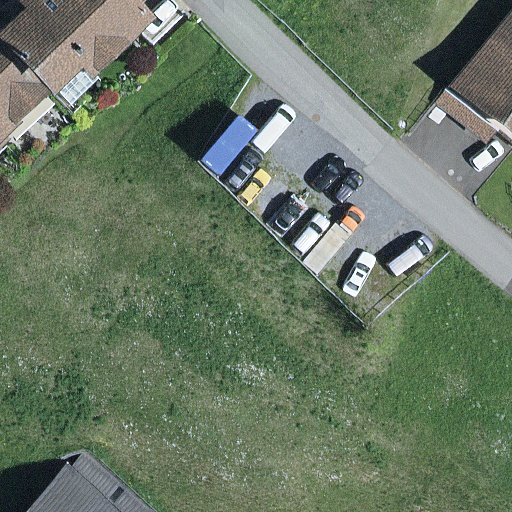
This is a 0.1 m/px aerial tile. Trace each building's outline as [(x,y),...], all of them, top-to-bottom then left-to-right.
[(23,0),(40,18),(22,34),(74,84),(89,72),(98,82),(164,22),(143,0),(23,0)] [(511,9),(442,101),(489,137),(497,127),(511,137),(511,9)] [(22,34),(0,12),(0,158),(74,84),(22,34)] [(457,319),(416,264),(338,322),(379,376),(457,319)] [(30,511),(131,511),(74,462),(30,511)]
